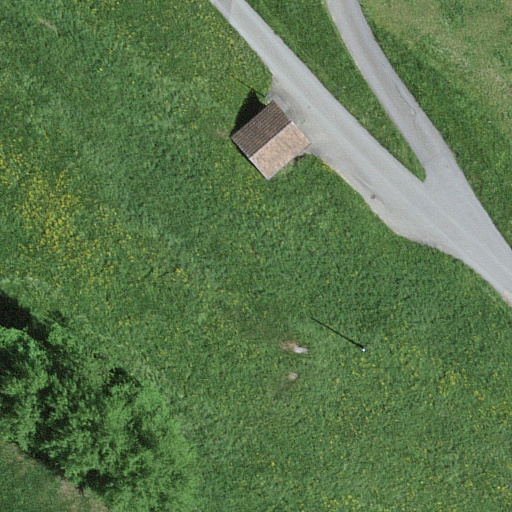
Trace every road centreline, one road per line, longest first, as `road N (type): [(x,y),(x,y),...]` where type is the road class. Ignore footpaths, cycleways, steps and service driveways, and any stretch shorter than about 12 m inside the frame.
road 1 (unclassified): [(249,0),(511,260)]
road 2 (track): [(442,193),(341,0)]
